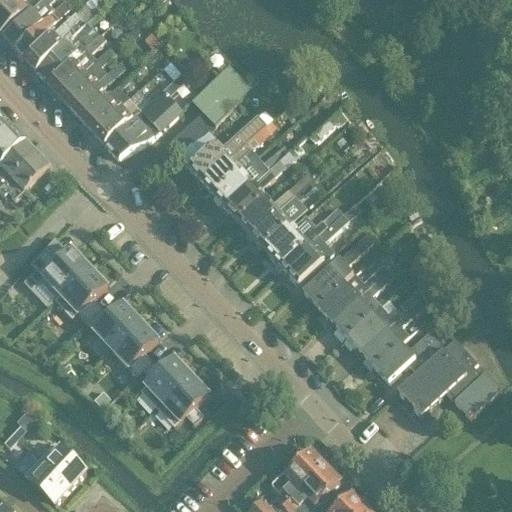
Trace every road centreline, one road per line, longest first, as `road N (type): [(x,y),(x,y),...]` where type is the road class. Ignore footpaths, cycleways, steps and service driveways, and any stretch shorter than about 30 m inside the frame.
road 1 (residential): [(315,410),(0,78)]
road 2 (residential): [(415,511),(315,410)]
road 3 (residential): [(216,511),(315,410)]
